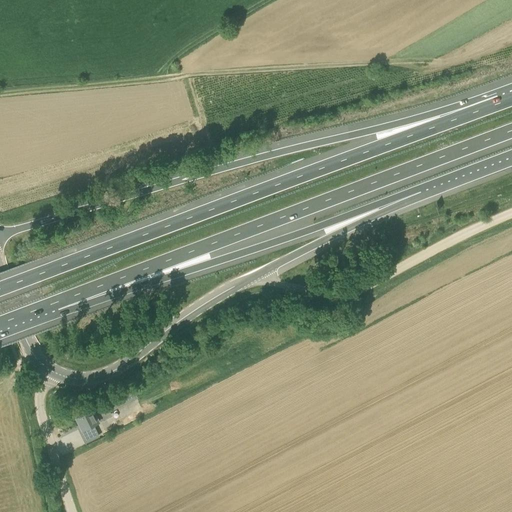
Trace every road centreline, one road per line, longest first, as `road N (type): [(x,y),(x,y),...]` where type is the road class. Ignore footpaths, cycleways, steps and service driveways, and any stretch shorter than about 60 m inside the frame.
road 1 (motorway): [(472,113),(0,288)]
road 2 (motorway): [(50,306),(511,131)]
road 3 (motorway): [(472,113),(263,155),(0,235)]
road 4 (track): [(0,92),(391,61)]
road 5 (motorway): [(50,306),(211,262),(417,190)]
road 6 (track): [(511,212),(352,292),(292,286)]
road 7 (secondary): [(50,371),(105,376),(253,276)]
road 8 (motorway): [(253,276),(417,190)]
road 9 (track): [(50,511),(19,366)]
road 10 (unclassified): [(72,510),(38,402),(50,371)]
